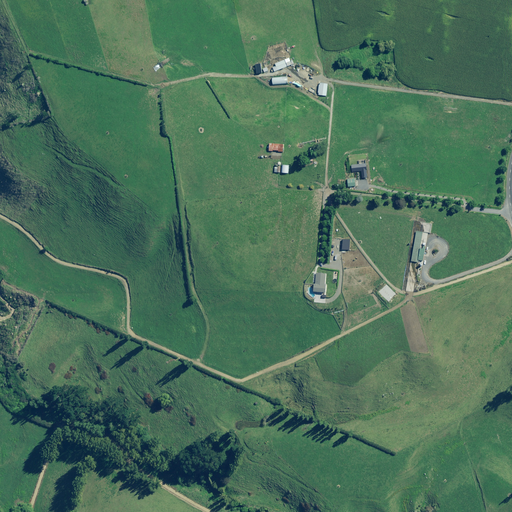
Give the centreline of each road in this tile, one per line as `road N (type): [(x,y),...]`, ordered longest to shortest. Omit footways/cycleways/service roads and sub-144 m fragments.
road 1 (track): [(511,105),(335,77),(300,79),(291,66),(164,88),(188,274),(208,346),(202,356),(167,354),(126,330),(125,282),(51,257),(0,212)]
road 2 (track): [(511,257),(400,288),(323,190)]
road 3 (track): [(323,190),(511,211)]
